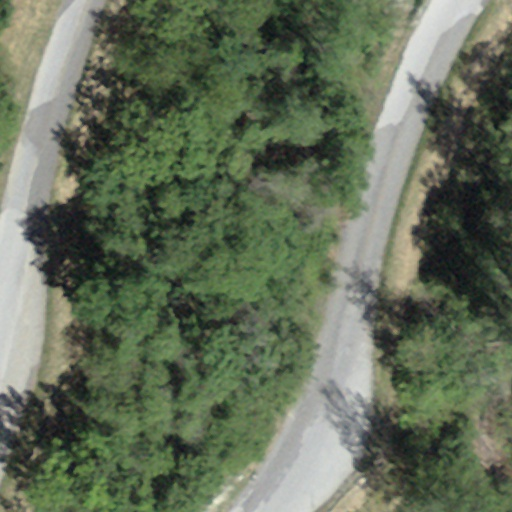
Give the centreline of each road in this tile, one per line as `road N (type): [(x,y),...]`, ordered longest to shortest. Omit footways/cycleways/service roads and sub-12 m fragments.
road 1 (unclassified): [(458,0),(385,163),(327,409),(297,464),(256,511)]
road 2 (unclassified): [(0,314),(89,0)]
